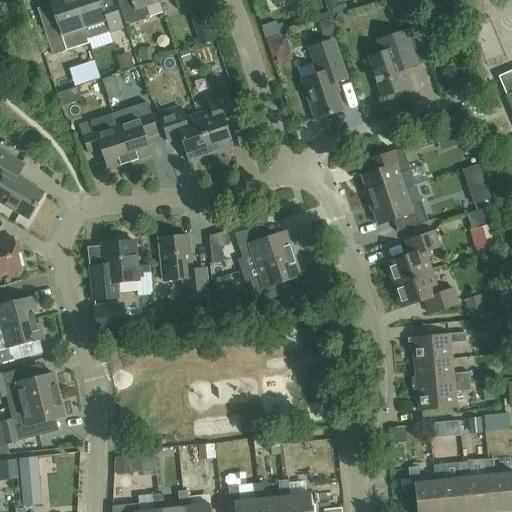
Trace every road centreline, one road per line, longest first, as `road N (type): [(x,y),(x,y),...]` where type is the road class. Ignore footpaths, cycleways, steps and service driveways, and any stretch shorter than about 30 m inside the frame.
road 1 (residential): [(93,511),(94,387),(58,246),(68,222),(92,207),(249,190),(291,175)]
road 2 (residential): [(361,511),(355,456),(374,409),(379,361),(315,166)]
road 3 (residential): [(291,175),(232,0)]
road 4 (residential): [(315,166),(325,146),(435,109)]
